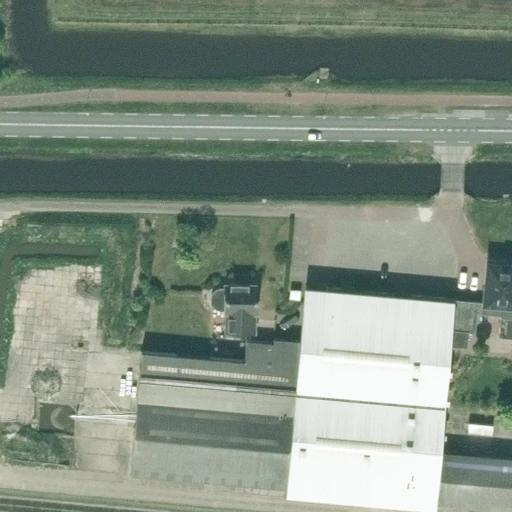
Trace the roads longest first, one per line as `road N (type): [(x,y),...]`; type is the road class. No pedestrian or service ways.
road 1 (tertiary): [(0,124),(511,132)]
road 2 (track): [(511,18),(79,15),(69,0)]
